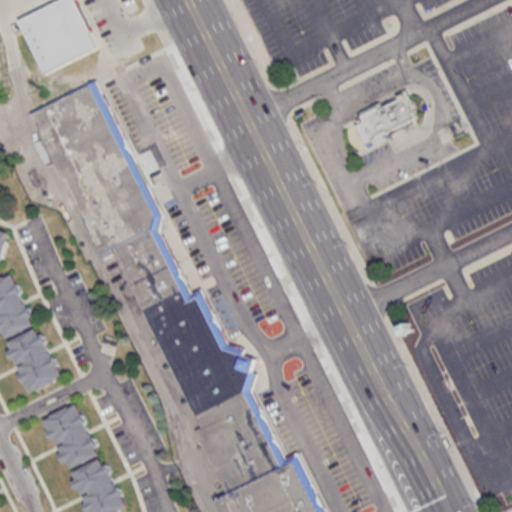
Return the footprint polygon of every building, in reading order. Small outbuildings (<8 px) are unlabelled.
[(60,0),(20,20),(47,73),(100,46),(76,0),(60,0)] [(225,511),(325,511),(298,454),(287,459),(256,394),(262,376),(255,374),(259,362),(247,358),(249,350),(233,344),(229,337),(206,291),(197,296),(164,231),(168,216),(102,80),(32,114),(103,260),(113,255),(230,494),(219,499),(225,511)] [(368,145),(375,141),(374,138),(418,116),(413,108),(415,106),(407,90),(362,112),(367,122),(359,126),(368,145)] [(38,324),(16,272),(0,278),(0,333),(2,339),(38,324)] [(29,394),(65,379),(44,326),(8,341),(29,394)] [(68,470),(104,454),(80,402),(45,418),(68,470)] [(88,511),(122,511),(130,509),(109,456),(72,471),(88,511)]
